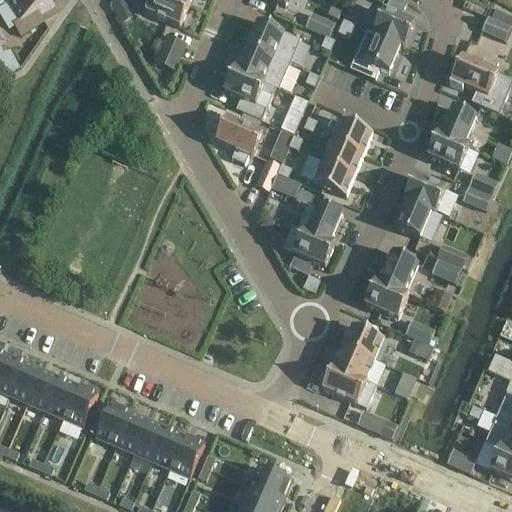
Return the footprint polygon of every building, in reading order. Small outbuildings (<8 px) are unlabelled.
[(15,29),(21,39),(45,24),(38,13),(53,4),(50,0),(20,0),(10,6),(10,5),(0,10),(0,18),(8,32),(15,29)] [(128,8),(132,0),(115,0),(115,2),(128,8)] [(173,0),(151,0),(145,15),(180,30),(190,6),(189,6),(189,7),(173,0)] [(285,9),(289,0),(263,0),(286,10),(286,9),(285,9)] [(392,0),(383,15),(374,36),(401,48),(400,49),(405,51),(415,28),(400,22),(407,6),(397,0),(392,0)] [(477,38),(481,15),(465,12),(460,35),(477,38)] [(335,23),(312,14),(306,27),(329,37),(335,23)] [(511,32),(488,21),(482,34),(505,44),(511,32)] [(258,24),(249,47),(291,65),(301,43),(284,36),(284,35),(258,24)] [(339,37),(351,42),(356,29),(345,24),(339,37)] [(367,34),(350,73),(375,84),(380,72),(389,76),(400,49),(401,48),(374,36),(367,34)] [(334,40),(325,37),(321,48),(330,51),(334,40)] [(237,73),(276,90),(280,92),(289,70),(291,65),(249,47),(237,73)] [(0,76),(19,69),(12,49),(0,52),(0,76)] [(162,52),(156,65),(175,73),(181,61),(162,52)] [(454,76),(449,88),(462,93),(464,90),(476,95),(471,106),(498,118),(511,85),(511,84),(497,78),(498,77),(494,75),(498,67),(485,61),(481,70),(462,62),(456,77),(454,76)] [(332,63),(325,80),(343,88),(350,71),(332,63)] [(276,90),(237,73),(234,72),(224,95),(241,102),(236,113),(261,125),(267,112),(256,107),(261,95),(272,100),(276,90)] [(319,80),(310,76),(305,87),(314,91),(319,80)] [(295,100),(281,133),(282,133),(294,138),(308,106),(295,100)] [(442,138),(465,148),(476,122),(477,121),(453,111),(453,112),(442,138)] [(240,124),(227,118),(222,130),(223,130),(217,145),(235,153),(232,162),(245,168),(249,159),(253,161),(262,138),(238,127),(240,124)] [(317,126),(308,122),(304,132),(313,136),(317,126)] [(373,137),(340,123),(340,124),(333,141),(365,156),(373,138),(373,137)] [(294,138),(282,133),(270,160),(281,165),(283,165),(294,138)] [(469,150),(465,148),(442,138),(437,137),(427,160),(459,173),(469,150)] [(304,144),(294,140),(290,151),(299,155),(304,144)] [(323,164),(355,178),(365,156),(333,141),(323,164)] [(511,151),(511,149),(498,144),(492,158),(507,164),(511,151)] [(278,178),(282,168),(267,162),(255,191),(270,197),(273,192),(278,178)] [(323,164),(313,186),(346,200),(346,199),(355,178),(323,164)] [(282,168),(278,178),(290,182),(293,173),(282,168)] [(500,186),(475,176),(469,190),(493,201),(500,186)] [(301,188),(278,178),(273,192),(295,202),(301,188)] [(404,203),(408,205),(431,215),(436,217),(446,193),(414,180),(404,203)] [(492,202),(469,192),(462,206),(486,217),(492,202)] [(431,215),(408,205),(397,231),(396,232),(420,242),(420,241),(431,215)] [(319,209),(307,235),(331,246),(342,219),(319,208),(319,209)] [(331,246),(307,235),(303,234),(293,257),(325,270),(334,247),(331,246)] [(439,264),(461,274),(467,259),(442,248),(439,257),(436,263),(439,264)] [(430,253),(427,259),(436,263),(439,257),(430,253)] [(391,257),(378,286),(405,298),(418,268),(418,267),(391,256),(391,257)] [(455,288),(461,274),(439,264),(433,279),(455,288)] [(314,296),(320,284),(309,279),(303,291),(314,296)] [(405,298),(378,286),(375,285),(365,308),(398,322),(408,299),(405,298)] [(431,308),(445,314),(452,298),(438,292),(431,308)] [(434,334),(411,324),(406,338),(429,348),(434,334)] [(383,342),(351,328),(351,329),(342,350),(373,363),(382,343),(383,342)] [(414,343),(409,354),(428,362),(433,351),(414,343)] [(373,363),(342,350),(334,370),(364,383),(373,363)] [(0,396),(8,400),(24,365),(24,364),(18,362),(17,362),(5,357),(0,368),(0,396)] [(498,378),(511,383),(511,366),(496,360),(489,374),(498,378)] [(35,370),(24,365),(8,400),(27,408),(42,373),(41,372),(35,369),(35,370)] [(333,369),(322,393),(355,408),(367,413),(377,389),(366,384),(364,383),(334,370),(333,369)] [(27,408),(46,416),(61,381),(50,376),(44,373),(43,373),(42,373),(27,408)] [(417,382),(404,377),(395,398),(408,403),(417,382)] [(80,389),(79,389),(67,384),(67,383),(61,381),(46,416),(64,424),(80,389)] [(507,396),(496,420),(511,427),(511,384),(511,385),(507,396)] [(86,391),(80,389),(64,424),(83,432),(98,397),(85,392),(86,391)] [(130,415),(124,412),(123,412),(111,407),(96,442),(114,450),(130,415)] [(485,415),(474,410),(470,420),(481,424),(485,415)] [(142,420),(130,415),(114,450),(133,458),(148,423),(142,420)] [(357,429),(392,444),(398,430),(364,415),(357,429)] [(511,457),(511,427),(496,420),(485,446),(499,452),(511,457)] [(152,466),(167,431),(156,427),(156,426),(150,424),(148,423),(133,458),(152,466)] [(168,432),(167,431),(152,466),(171,474),(186,440),(186,439),(174,434),(168,431),(168,432)] [(186,440),(171,474),(190,483),(205,448),(192,442),(186,439),(186,440)] [(0,457),(5,459),(8,452),(0,448),(0,457)] [(453,451),(447,465),(470,474),(476,460),(453,451)] [(8,452),(5,459),(16,464),(19,457),(8,452)] [(511,457),(499,452),(490,473),(511,482),(511,457)] [(208,459),(203,470),(211,473),(216,462),(208,459)] [(40,475),(43,467),(32,462),(28,470),(40,475)] [(54,472),(43,467),(40,475),(51,479),(54,472)] [(211,473),(203,470),(198,481),(206,485),(211,473)] [(258,470),(250,489),(285,504),(288,498),(288,497),(293,485),(258,470)] [(84,494),(95,499),(99,491),(87,486),(84,494)] [(242,508),(251,511),(281,511),(285,504),(250,489),(242,508)] [(99,491),(95,499),(107,504),(110,496),(99,491)] [(188,505),(195,509),(200,497),(192,494),(188,505)] [(131,511),(134,506),(123,501),(120,509),(126,511),(131,511)] [(0,511),(23,511),(0,502),(0,511)]
